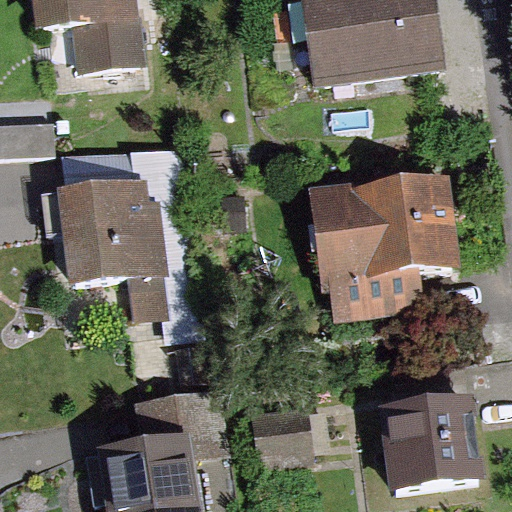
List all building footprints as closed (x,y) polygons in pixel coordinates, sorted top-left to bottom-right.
[(76,73),(145,67),(142,17),(139,16),(137,0),(32,0),(36,28),(71,25),(76,73)] [(298,0),(310,90),(445,72),(434,0),(298,0)] [(0,158),(56,156),(55,124),(0,125),(0,158)] [(169,320),(162,320),(165,345),(206,339),(186,149),(63,158),(65,186),(149,179),(151,201),(163,200),(169,275),(165,275),(169,320)] [(459,265),(449,173),(316,187),(328,296),(333,296),(336,321),(425,312),(420,269),(459,265)] [(63,234),(67,283),(130,278),(134,323),(162,320),(169,320),(165,275),(169,275),(163,200),(151,201),(149,179),(65,186),(56,186),(56,192),(44,193),(48,235),(63,234)] [(135,403),(142,446),(191,438),(195,464),(235,458),(223,391),(135,403)] [(392,495),(485,482),(474,398),(380,411),(392,495)] [(316,467),(310,412),(252,418),(258,473),(316,467)] [(203,511),(195,464),(191,438),(142,446),(100,452),(102,461),(88,463),(96,511),(109,510),(109,511),(203,511)]
